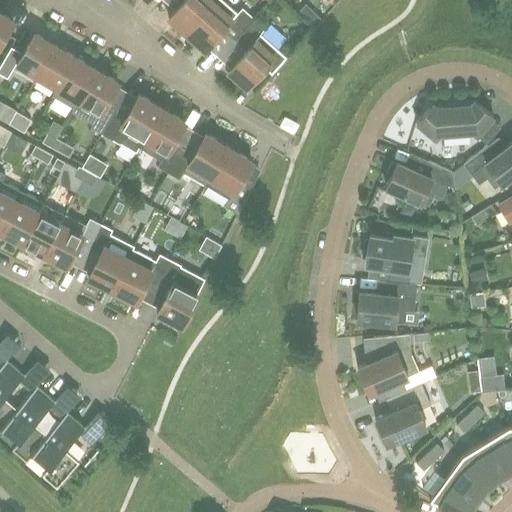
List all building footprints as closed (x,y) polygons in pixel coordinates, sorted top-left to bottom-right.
[(184,34),(214,0),(181,0),(168,15),(175,21),(173,24),(184,34)] [(233,40),(253,17),(242,7),(237,12),(223,0),(214,0),(184,34),(196,45),(198,42),(205,48),(222,29),(233,40)] [(293,0),(287,5),(302,23),(310,16),(296,0),(293,0)] [(0,40),(12,20),(0,12),(0,40)] [(265,28),(253,17),(233,40),(244,50),(228,68),(234,74),(232,77),(244,88),(247,85),(264,67),(271,73),(286,56),(260,33),(265,28)] [(36,75),(54,44),(33,32),(21,52),(11,46),(0,64),(0,73),(7,78),(15,62),(36,75)] [(57,87),(75,56),(54,44),(36,75),(57,87)] [(78,99),(96,69),(75,56),(57,87),(78,99)] [(117,81),(96,69),(78,99),(99,112),(90,127),(101,133),(115,108),(105,102),(117,81)] [(135,151),(143,137),(161,107),(138,93),(126,114),(115,108),(101,133),(111,139),(120,144),(120,143),(135,151)] [(461,104),(460,100),(445,101),(445,105),(436,106),(432,102),(415,121),(435,138),(438,134),(472,131),(476,135),(493,115),(473,99),(470,103),(461,104)] [(184,120),(161,107),(143,137),(166,151),(157,166),(167,172),(182,147),(172,141),(184,120)] [(18,127),(22,118),(13,114),(9,123),(18,127)] [(422,148),(426,138),(407,131),(403,141),(422,148)] [(51,145),(56,137),(47,132),(43,140),(51,145)] [(210,176),(228,146),(205,132),(192,153),(182,147),(167,172),(178,178),(187,163),(210,176)] [(64,142),(56,137),(51,145),(60,150),(64,142)] [(500,182),(511,173),(511,140),(491,156),(483,147),(463,162),(478,183),(492,172),(500,182)] [(39,157),(44,149),(35,144),(30,152),(39,157)] [(251,160),(228,146),(210,176),(232,190),(224,205),(237,213),(250,187),(239,180),(251,160)] [(52,154),(44,149),(39,157),(47,162),(52,154)] [(454,187),(452,171),(428,160),(422,172),(396,161),(395,163),(392,161),(386,174),(389,176),(385,185),(428,205),(434,193),(442,197),(447,184),(454,187)] [(82,178),(87,170),(78,165),(74,174),(82,178)] [(0,230),(1,231),(17,199),(0,190),(0,181),(5,173),(0,170),(0,230)] [(96,175),(88,170),(87,170),(82,178),(91,183),(96,175)] [(511,195),(498,204),(508,221),(511,219),(511,195)] [(23,242),(39,210),(17,199),(1,231),(23,242)] [(44,253),(60,221),(39,210),(23,242),(44,253)] [(88,248),(101,223),(89,217),(85,224),(78,220),(74,228),(60,221),(44,253),(66,264),(77,243),(88,248)] [(127,256),(129,252),(132,248),(108,236),(112,229),(101,223),(88,248),(98,254),(87,275),(111,288),(127,256)] [(387,279),(388,279),(411,282),(413,268),(407,267),(411,237),(393,234),(392,238),(369,234),(369,239),(365,238),(362,257),(366,257),(365,262),(389,266),(387,279)] [(135,300),(146,278),(157,284),(170,258),(159,253),(153,263),(131,251),(132,248),(129,252),(127,256),(111,288),(135,300)] [(196,291),(202,278),(180,266),(181,264),(170,258),(157,284),(167,289),(156,311),(181,323),(197,292),(196,291)] [(416,282),(411,282),(388,279),(387,293),(358,291),(356,317),(403,322),(405,309),(413,310),(416,282)] [(410,353),(408,333),(373,336),(375,359),(357,366),(367,392),(384,385),(389,396),(396,393),(406,389),(401,378),(418,370),(410,353)] [(15,391),(7,384),(19,370),(6,359),(1,364),(0,365),(0,428),(2,426),(1,426),(17,407),(8,399),(15,391)] [(19,379),(32,390),(36,385),(24,374),(19,379)] [(421,382),(406,389),(396,393),(402,406),(374,418),(385,442),(425,425),(419,409),(430,404),(421,382)] [(50,396),(36,385),(17,407),(1,426),(2,426),(17,440),(11,447),(25,460),(32,453),(31,452),(47,434),(47,433),(38,426),(45,417),(37,410),(50,396)] [(50,405),(62,416),(67,411),(54,400),(50,405)] [(484,412),(477,405),(467,414),(474,422),(484,412)] [(346,412),(348,427),(368,424),(366,409),(346,412)] [(80,422),(67,411),(62,416),(47,433),(47,434),(31,452),(32,453),(47,467),(41,474),(56,486),(78,460),(64,449),(72,440),(68,436),(80,422)] [(457,424),(463,431),(474,422),(467,414),(457,424)] [(511,463),(511,438),(507,425),(483,439),(503,469),(511,463)] [(81,433),(93,443),(98,438),(85,427),(81,433)] [(492,476),(503,469),(483,439),(460,452),(487,481),(492,476)] [(443,450),(437,443),(426,452),(433,460),(443,450)] [(416,462),(423,469),(433,460),(426,452),(416,462)] [(481,486),(487,481),(460,452),(444,475),(474,496),(481,486)] [(463,511),(466,507),(474,496),(444,475),(428,497),(458,511),(463,511)]
